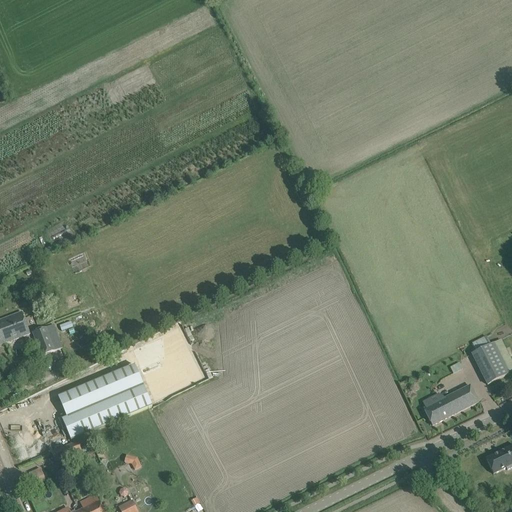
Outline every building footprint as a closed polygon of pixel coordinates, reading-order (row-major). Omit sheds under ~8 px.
[(0,321),(0,330),(5,344),(30,335),(22,313),(0,321)] [(71,323),(60,326),(62,332),(73,328),(71,323)] [(46,328),(32,333),(41,357),(54,352),(46,328)] [(510,375),(494,344),(491,345),(487,337),(472,344),(477,353),(472,355),(488,386),(510,375)] [(453,375),(463,370),(459,363),(450,368),(453,375)] [(152,407),(135,366),(58,398),(65,414),(61,416),(62,421),(71,442),(152,407)] [(424,410),(428,418),(432,427),(479,403),(471,387),(424,410)] [(55,463),(63,461),(90,450),(85,440),(59,451),(52,454),(55,463)] [(511,447),(486,460),(494,476),(506,469),(508,471),(511,468),(511,447)] [(137,459),(127,456),(125,464),(132,465),(135,471),(142,468),(137,459)] [(35,486),(46,481),(41,469),(29,474),(35,486)] [(87,508),(79,511),(103,511),(95,496),(84,501),(87,508)] [(137,511),(132,502),(119,509),(120,511),(137,511)]
